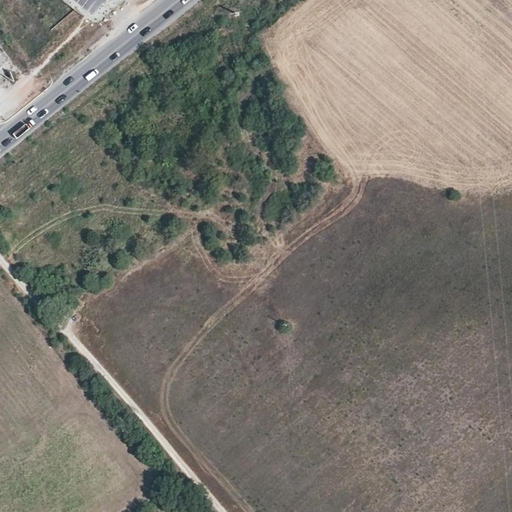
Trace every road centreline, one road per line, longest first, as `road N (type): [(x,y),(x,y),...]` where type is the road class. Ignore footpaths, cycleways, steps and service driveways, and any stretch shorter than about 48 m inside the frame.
road 1 (unclassified): [(214,511),(0,260)]
road 2 (primary): [(0,146),(179,0)]
